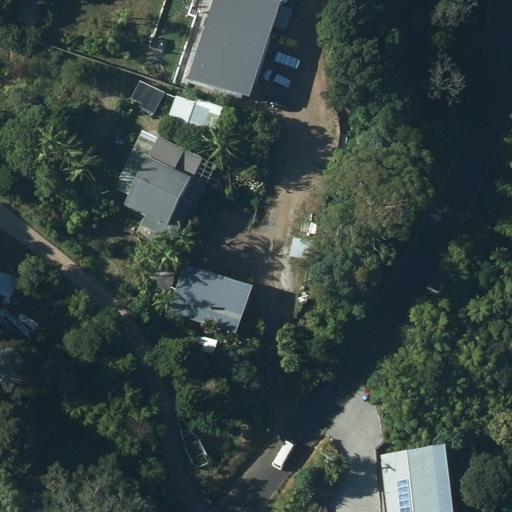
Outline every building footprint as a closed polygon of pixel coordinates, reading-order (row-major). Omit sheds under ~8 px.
[(214,0),(188,81),(248,100),(280,4),(266,0),(214,0)] [(151,122),(164,95),(141,84),(128,111),(151,122)] [(213,109),(174,97),(166,122),(205,135),(213,109)] [(155,134),(124,202),(146,212),(141,222),(174,237),(191,200),(195,202),(209,173),(197,167),(202,156),(155,134)] [(31,178),(38,180),(40,169),(32,168),(31,178)] [(232,329),(247,285),(223,277),(223,275),(184,262),(168,307),(232,329)] [(24,278),(3,269),(0,276),(0,295),(13,301),(24,278)] [(381,511),(447,511),(441,455),(376,463),(381,511)]
